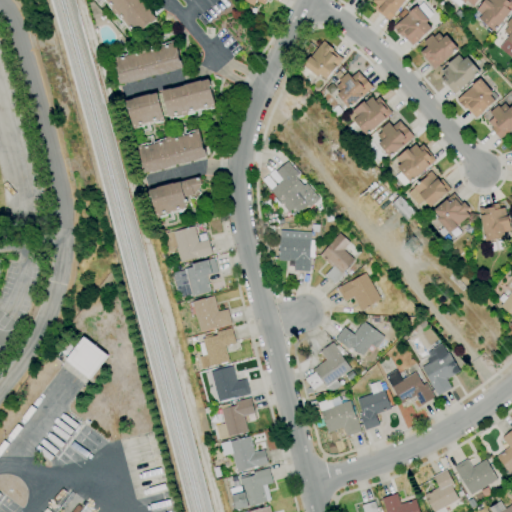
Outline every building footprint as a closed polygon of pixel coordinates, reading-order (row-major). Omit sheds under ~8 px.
[(136,35),(134,32),(132,34),(128,29),(129,29),(121,19),(120,20),(116,15),(115,15),(111,11),(112,10),(108,6),(108,5),(103,0),(141,0),(152,12),(151,12),(156,18),(155,19),(156,20),(151,24),(150,23),(136,35)] [(405,0),(389,21),(374,8),(376,5),(371,1),(371,0),(405,0)] [(494,31),(479,18),(481,15),(476,11),(484,0),(510,0),(511,1),(511,9),(494,31)] [(411,46),(398,31),(397,32),(393,27),(408,14),(416,6),(417,8),(422,3),(433,14),(427,19),(428,21),(426,23),(431,28),(420,38),(411,46)] [(511,58),(499,48),(509,36),(503,31),(508,26),(505,24),(511,16),(511,58)] [(433,69),(424,58),(425,58),(420,52),(427,47),(423,42),(432,34),(434,36),(438,32),(443,37),(446,35),(457,48),(443,61),(433,69)] [(121,84),(121,83),(119,83),(118,78),(119,78),(113,56),(117,55),(118,56),(124,54),(124,55),(136,52),(135,51),(141,50),(141,49),(147,47),(147,48),(154,46),(154,47),(165,44),(165,43),(171,42),(171,41),(174,40),(180,61),(181,61),(183,67),(182,67),(182,68),(174,70),(175,71),(158,75),(157,75),(145,78),(145,79),(128,83),(121,84)] [(326,79),(320,75),(319,77),(316,75),(314,78),(308,74),(306,77),(299,72),(304,66),(310,57),(311,58),(323,42),(334,49),(332,52),(342,59),(337,66),(336,66),(326,79)] [(454,95),(445,84),(446,84),(441,78),(445,75),(441,71),(448,65),(447,64),(458,54),(463,59),(467,56),(480,71),(460,88),(460,89),(454,95)] [(348,108),(336,95),(340,92),(336,86),(340,82),(338,80),(339,80),(335,74),(339,71),(343,76),(347,73),(351,77),(358,71),(372,88),(348,108)] [(475,118),(466,107),(465,108),(461,104),(460,104),(456,99),(473,85),(473,84),(481,77),(493,92),(490,95),(495,101),(475,118)] [(170,118),(169,117),(162,91),(170,89),(171,89),(184,86),(184,85),(200,81),(201,81),(208,79),(208,81),(210,80),(211,86),(210,86),(215,108),(212,109),(211,108),(206,109),(206,108),(194,112),(188,114),(188,115),(182,116),(176,117),(170,118)] [(134,130),(133,126),(131,126),(125,103),(126,102),(126,101),(133,99),(133,98),(150,94),(150,95),(157,93),(164,121),(161,122),(155,123),(155,122),(143,125),(143,126),(137,128),(137,129),(134,130)] [(366,134),(354,120),(352,122),(347,116),(353,110),(364,100),(366,101),(371,96),(375,100),(380,96),(383,100),(381,103),(390,114),(387,117),(366,134)] [(511,128),(500,139),(490,128),(492,127),(487,122),(493,117),(489,112),(498,105),(500,107),(505,103),(509,108),(511,105),(511,128)] [(390,157),(378,144),(381,141),(377,136),(382,131),(380,129),(389,121),(393,126),(399,121),(413,137),(405,144),(404,144),(390,157)] [(145,173),(144,172),(143,172),(142,167),(143,166),(137,145),(141,144),(141,145),(147,143),(148,144),(160,141),(159,140),(165,139),(165,138),(171,136),(171,137),(177,135),(178,136),(189,133),(189,132),(194,131),(194,130),(198,129),(204,150),(205,150),(207,156),(205,156),(206,157),(198,159),(198,160),(182,164),(182,163),(169,167),(169,168),(152,172),(152,171),(145,173)] [(410,182),(397,167),(401,163),(396,158),(408,147),(409,149),(415,144),(419,148),(423,144),(428,149),(427,150),(436,160),(430,165),(430,164),(410,182)] [(298,213),(294,208),(289,212),(270,190),(282,180),(275,172),(287,161),(298,174),(296,176),(304,185),(306,183),(319,199),(316,201),(309,207),(307,205),(298,213)] [(430,207),(413,188),(426,177),(425,176),(430,171),(437,179),(438,178),(449,191),(430,207)] [(157,218),(151,197),(150,198),(148,192),(149,191),(149,190),(156,188),(173,183),(173,184),(181,182),(199,177),(201,184),(193,194),(185,196),(187,204),(185,206),(184,208),(184,209),(182,211),(178,212),(178,211),(166,214),(167,215),(160,217),(160,218),(157,218)] [(442,237),(437,231),(443,226),(436,218),(439,217),(434,211),(447,199),(454,193),(462,203),(464,202),(469,208),(465,212),(469,216),(458,225),(448,233),(442,237)] [(405,222),(390,204),(399,196),(415,213),(405,222)] [(485,241),(481,216),(480,217),(479,207),(484,206),(485,208),(491,207),(490,205),(498,203),(499,208),(505,207),(506,216),(508,216),(511,231),(504,232),(505,237),(485,241)] [(180,262),(176,247),(169,249),(166,233),(194,226),(198,242),(208,240),(212,254),(180,262)] [(309,271),(293,270),(294,260),(289,260),(289,261),(278,261),(280,230),(311,232),(310,240),(315,240),(314,257),(310,256),(309,271)] [(334,284),(325,275),(332,267),(319,255),(333,241),(332,240),(339,233),(350,242),(343,250),(353,260),(343,271),(344,272),(334,284)] [(178,297),(172,273),(184,270),(183,269),(188,268),(187,266),(192,265),(191,264),(214,258),(217,272),(206,275),(210,292),(191,296),(190,294),(178,297)] [(360,311),(353,297),(344,302),(336,288),(351,279),(351,280),(365,273),(380,300),(360,311)] [(511,315),(500,306),(502,303),(498,299),(503,294),(507,297),(511,290),(511,315)] [(200,332),(193,306),(190,307),(189,303),(192,303),(192,302),(213,296),(217,311),(227,309),(231,323),(200,332)] [(362,356),(350,347),(349,349),(335,339),(344,327),(353,334),(363,321),(379,333),(362,356)] [(201,368),(198,356),(206,354),(202,339),(216,336),(215,332),(231,328),(235,344),(225,346),(229,361),(209,367),(209,366),(201,368)] [(90,379),(65,361),(68,357),(61,352),(70,340),(77,346),(83,337),(107,355),(90,379)] [(311,400),(310,397),(328,390),(323,383),(313,391),(310,386),(305,388),(302,380),(305,380),(304,379),(315,372),(313,369),(326,360),(319,352),(332,343),(351,370),(336,380),(340,386),(329,393),(311,400)] [(437,397),(429,382),(430,382),(421,368),(429,363),(426,359),(429,357),(427,353),(433,350),(432,349),(441,343),(446,353),(449,352),(460,372),(446,380),(451,388),(437,397)] [(218,402),(210,372),(232,366),(236,381),(245,378),(250,394),(234,399),(234,397),(218,402)] [(421,405),(415,396),(401,404),(385,376),(396,370),(402,380),(415,372),(423,384),(425,383),(434,397),(421,405)] [(365,430),(359,414),(362,413),(357,399),(383,390),(390,408),(375,414),(379,425),(365,430)] [(227,436),(220,409),(235,405),(234,402),(250,398),(254,413),(243,416),(247,431),(227,436)] [(346,437),(343,428),(328,433),(317,403),(329,398),(332,407),(349,401),(361,431),(346,437)] [(511,476),(509,472),(508,473),(496,457),(508,446),(501,438),(511,429),(511,476)] [(236,472),(228,441),(250,436),(254,452),(264,450),(267,464),(252,467),(252,468),(236,472)] [(462,480),(461,481),(454,469),(455,469),(454,466),(466,459),(472,467),(485,459),(497,479),(471,495),(462,480)] [(235,510),(232,495),(231,489),(241,486),(239,479),(253,475),(252,472),(269,468),(273,483),(267,484),(270,500),(266,501),(246,506),(246,507),(235,510)] [(433,511),(424,495),(438,487),(432,477),(446,469),(454,485),(452,487),(458,499),(433,511)] [(385,511),(381,499),(397,493),(400,504),(415,499),(419,511),(385,511)] [(511,511),(489,511),(488,509),(500,501),(505,509),(511,504),(511,511)] [(356,511),(355,507),(374,502),(376,511),(356,511)]
